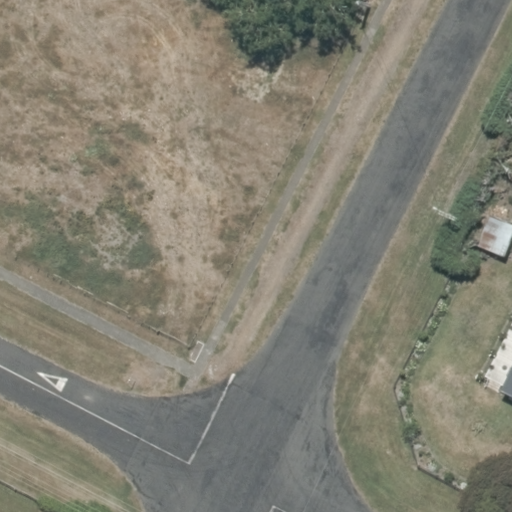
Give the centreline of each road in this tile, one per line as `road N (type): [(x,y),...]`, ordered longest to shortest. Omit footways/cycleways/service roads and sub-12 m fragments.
road 1 (residential): [(480,0),(232,484)]
road 2 (residential): [(232,484),(0,363)]
